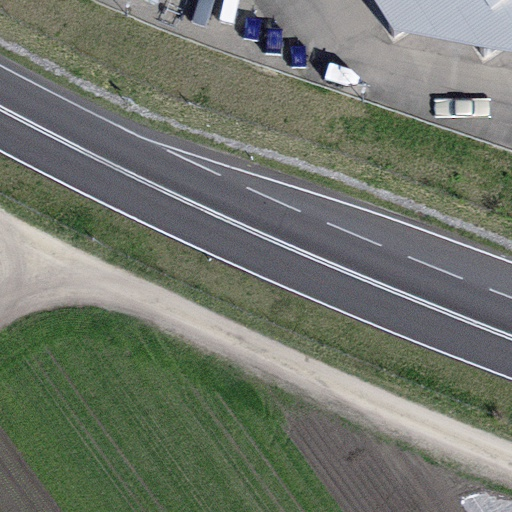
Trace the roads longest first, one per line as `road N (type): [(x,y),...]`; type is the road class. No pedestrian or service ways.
road 1 (trunk): [(511,337),(231,221),(0,107)]
road 2 (track): [(0,227),(229,337),(511,456)]
road 3 (track): [(118,0),(511,142)]
